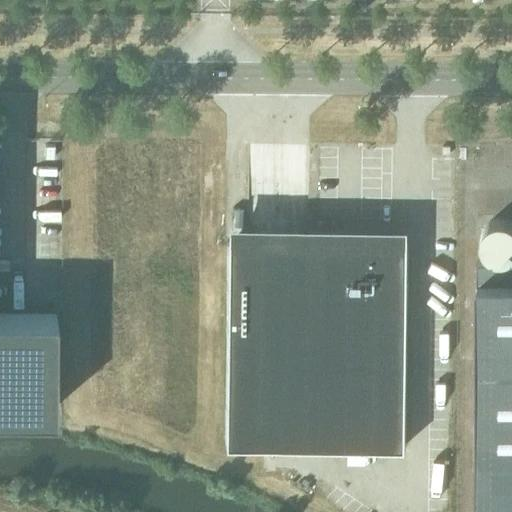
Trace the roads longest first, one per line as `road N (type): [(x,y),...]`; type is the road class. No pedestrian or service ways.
road 1 (unclassified): [(511,81),(0,78)]
road 2 (unknown): [(17,78),(19,289)]
